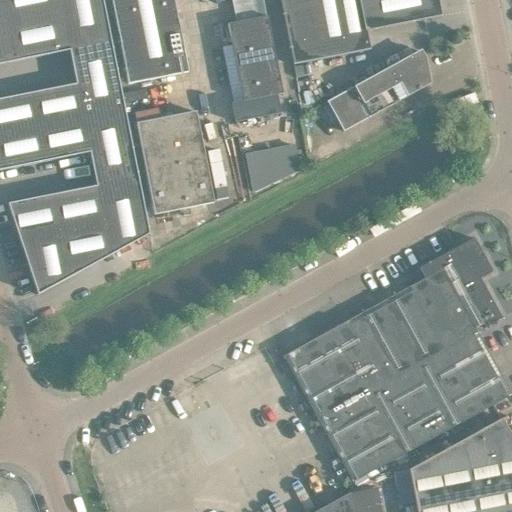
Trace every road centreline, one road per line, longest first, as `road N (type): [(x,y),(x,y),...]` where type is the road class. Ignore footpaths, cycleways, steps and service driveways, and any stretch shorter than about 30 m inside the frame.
road 1 (unclassified): [(39,429),(511,168)]
road 2 (unclassified): [(511,121),(487,0)]
